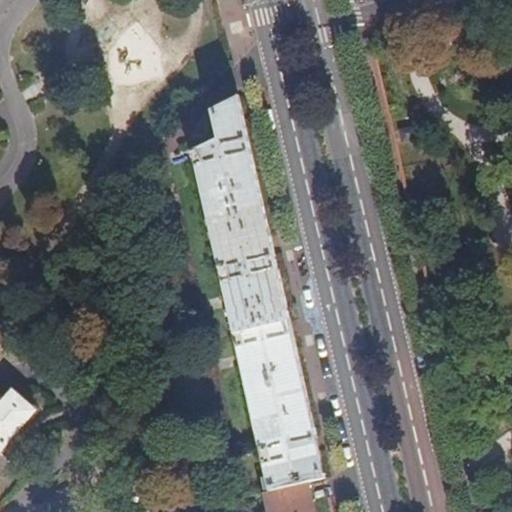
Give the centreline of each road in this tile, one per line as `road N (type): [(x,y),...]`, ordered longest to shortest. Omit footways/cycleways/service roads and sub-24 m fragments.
road 1 (primary): [(267,0),(383,511)]
road 2 (primary): [(434,511),(316,27)]
road 3 (residential): [(436,0),(316,27)]
